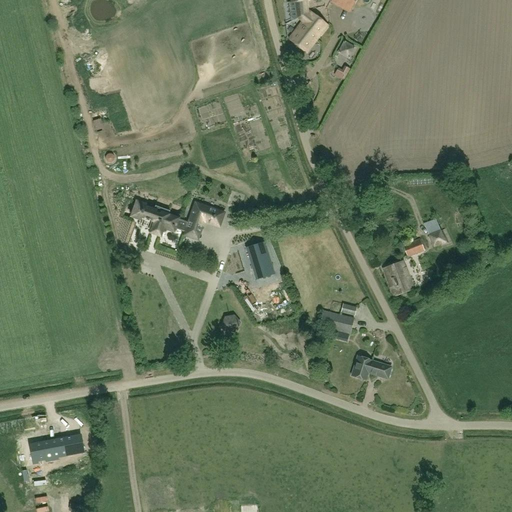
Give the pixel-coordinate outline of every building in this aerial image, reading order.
[(306,0),(298,1),(300,16),(304,19),(289,39),(307,53),(328,26),(310,12),(309,12),(308,12),(306,0)] [(355,0),(333,0),(332,1),(350,11),(355,0)] [(356,50),(343,43),(336,56),(348,64),(356,50)] [(350,71),(342,66),(342,72),(337,70),(333,76),(344,82),(350,71)] [(175,228),(185,232),(188,223),(178,220),(178,219),(168,215),(170,211),(155,206),(154,210),(145,207),(146,205),(137,201),(131,217),(140,220),(141,218),(154,222),(150,233),(161,237),(164,228),(174,232),(175,228)] [(188,223),(185,232),(184,235),(197,240),(204,221),(219,227),(224,213),(195,203),(188,223)] [(430,230),(439,225),(435,219),(426,224),(430,230)] [(445,243),(440,230),(428,235),(434,248),(445,243)] [(403,246),(408,257),(424,251),(420,239),(403,246)] [(264,243),(247,248),(257,279),(274,274),(264,243)] [(394,297),(414,289),(403,261),(383,269),(394,297)] [(127,297),(132,296),(127,275),(122,276),(127,297)] [(259,280),(246,284),(257,318),(269,314),(259,280)] [(357,308),(343,304),(341,312),(355,315),(357,308)] [(302,335),(288,308),(270,318),(277,332),(272,334),(279,347),(302,335)] [(351,334),(354,319),(323,311),(319,326),(351,334)] [(225,315),(227,330),(238,329),(236,314),(225,315)] [(268,369),(282,367),(280,348),(265,350),(268,369)] [(365,380),(368,373),(372,361),(358,356),(351,376),(365,380)] [(391,367),(372,361),(368,373),(387,379),(391,367)] [(72,437),(75,452),(83,450),(81,435),(72,437)] [(58,455),(69,453),(66,438),(34,444),(37,459),(48,457),(49,462),(59,460),(58,455)]
